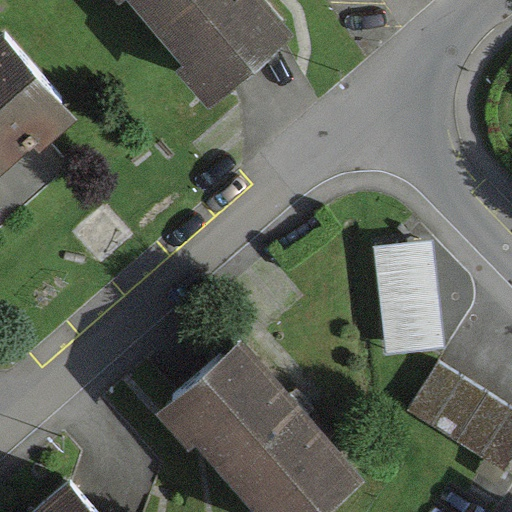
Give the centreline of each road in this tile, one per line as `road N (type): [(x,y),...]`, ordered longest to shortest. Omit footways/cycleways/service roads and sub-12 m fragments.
road 1 (residential): [(0,422),(369,101)]
road 2 (residential): [(369,101),(511,254)]
road 3 (residential): [(369,101),(483,0)]
